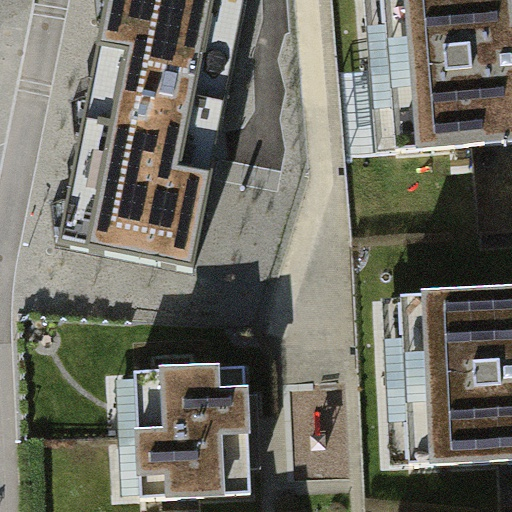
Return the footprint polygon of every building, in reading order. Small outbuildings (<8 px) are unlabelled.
[(245,0),(109,0),(61,240),(191,266),(216,143),(245,0)] [(511,0),(364,0),(375,141),(511,131),(511,0)] [(511,288),(384,295),(392,457),(511,450),(511,288)] [(133,370),(136,436),(249,432),(247,367),(133,370)] [(136,436),(138,501),(251,497),(249,432),(136,436)]
